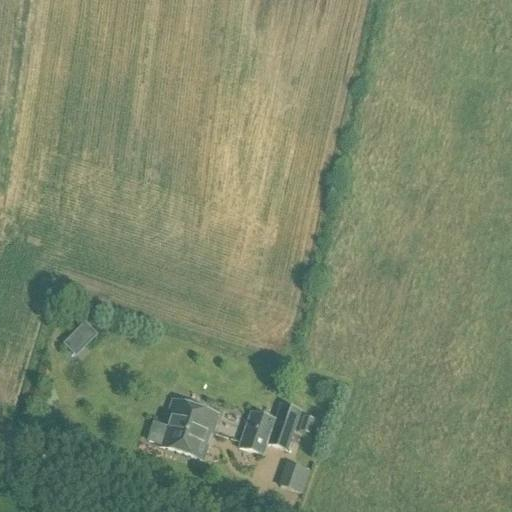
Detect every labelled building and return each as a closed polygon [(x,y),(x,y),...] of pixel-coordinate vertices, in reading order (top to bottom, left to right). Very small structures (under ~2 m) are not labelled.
[(75,336),(85,346),(92,339),(82,330),(75,336)] [(218,418),(173,403),(165,427),(154,423),(148,442),(159,446),(158,449),(203,463),(218,418)] [(239,451),(263,459),(266,450),(290,457),(303,416),(281,408),(276,423),(251,415),(239,451)] [(299,432),(310,436),(315,422),(304,418),(299,432)] [(310,497),(319,475),(299,467),(291,490),(310,497)]
